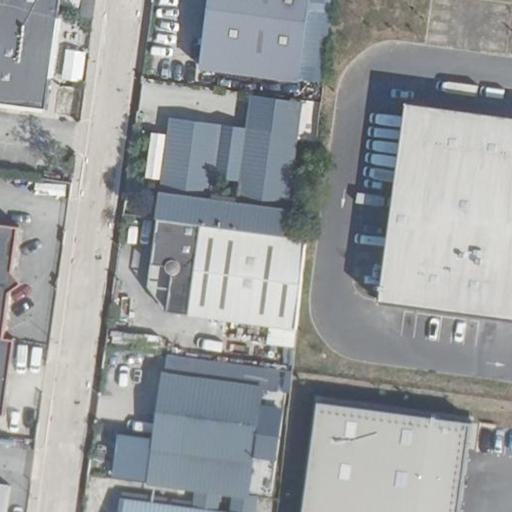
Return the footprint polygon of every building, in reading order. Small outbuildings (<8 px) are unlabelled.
[(0,0),(0,102),(47,108),(62,0),(0,0)] [(82,0),(80,16),(93,18),(95,0),(82,0)] [(298,80),(308,0),(209,0),(200,67),(298,80)] [(81,81),(80,52),(64,53),(64,81),(81,81)] [(511,120),(399,105),(371,301),(511,320),(511,120)] [(298,135),(247,129),(237,202),(209,199),(219,125),(171,119),(157,217),(284,235),(298,135)] [(247,129),(219,125),(209,199),(237,202),(247,129)] [(284,235),(157,217),(151,263),(166,265),(166,266),(165,268),(167,272),(169,274),(170,274),(171,274),(166,311),(296,328),(308,238),(284,235)] [(23,283),(14,271),(21,226),(0,223),(0,414),(5,416),(16,339),(5,338),(11,292),(23,283)] [(148,287),(166,311),(171,274),(170,274),(169,274),(167,272),(165,268),(166,266),(166,265),(151,263),(148,287)] [(249,497),(264,387),(164,374),(149,484),(200,490),(249,497)] [(453,511),(466,424),(318,402),(302,511),(453,511)] [(249,497),(200,490),(198,502),(256,509),(257,498),(249,497)] [(218,511),(257,511),(258,510),(256,509),(198,502),(123,492),(122,500),(218,511)] [(218,511),(122,500),(120,511),(218,511)]
